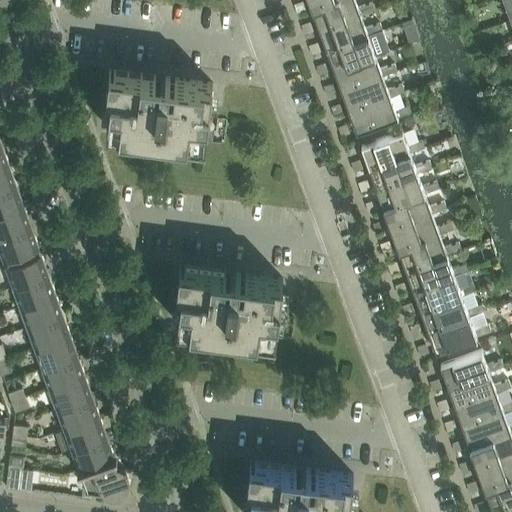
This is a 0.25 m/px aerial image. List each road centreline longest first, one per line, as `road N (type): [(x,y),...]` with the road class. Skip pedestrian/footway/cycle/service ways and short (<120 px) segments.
road 1 (residential): [(155,410),(407,437)]
road 2 (residential): [(85,215),(335,242)]
road 3 (residential): [(15,20),(261,46)]
road 4 (residential): [(335,242),(261,46)]
road 5 (residential): [(407,437),(335,242)]
road 6 (residential): [(85,215),(15,20)]
road 7 (residential): [(155,410),(85,215)]
